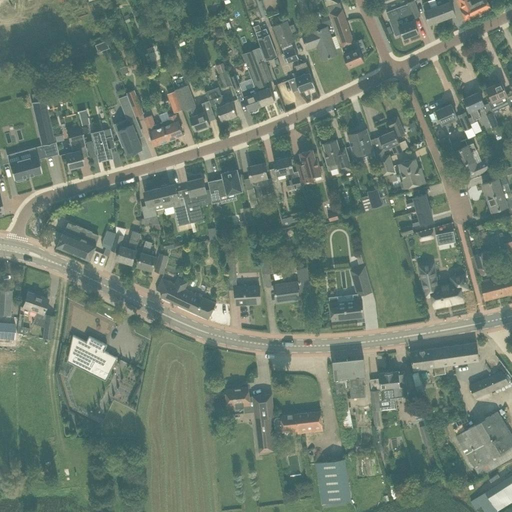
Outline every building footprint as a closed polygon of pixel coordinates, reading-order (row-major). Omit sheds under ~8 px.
[(408,0),(409,1),(406,3),(409,11),(396,17),(404,38),(418,33),(413,19),(420,16),(414,0),(408,0)] [(435,0),(437,5),(442,19),(455,14),(450,0),(449,0),(435,0)] [(456,0),(467,21),(491,9),(486,0),(456,0)] [(442,19),(437,5),(431,7),(429,1),(422,3),(424,10),(429,24),(442,19)] [(344,53),(343,54),(349,67),(364,61),(358,47),(358,48),(355,41),(353,42),(342,9),(328,14),(336,35),(340,46),(340,48),(342,47),(344,53)] [(320,18),(323,26),(331,23),(328,15),(320,18)] [(272,26),(281,46),(292,42),(295,40),(292,33),(296,31),(293,24),(289,26),(287,20),(272,26)] [(317,45),(322,60),(337,54),(335,48),(334,45),(331,37),(327,26),(302,34),(307,49),(317,45)] [(257,38),(266,61),(277,56),(269,34),(258,38),(257,38)] [(336,35),(331,37),(334,45),(335,48),(340,46),(336,35)] [(105,42),(94,46),(97,54),(108,49),(105,42)] [(146,49),(152,63),(162,59),(156,45),(146,49)] [(298,58),(295,48),(284,52),(287,63),(298,58)] [(272,79),(265,61),(258,64),(265,82),(272,79)] [(293,73),(300,91),(315,85),(306,61),(294,66),(296,72),(293,73)] [(223,87),(232,84),(229,77),(227,70),(226,71),(218,74),(223,87)] [(229,77),(232,84),(234,89),(241,86),(236,74),(229,77)] [(47,81),(50,90),(57,88),(55,79),(47,81)] [(493,111),(492,112),(493,114),(498,111),(499,108),(509,104),(505,96),(507,95),(501,82),(486,88),(492,100),(488,102),(493,111)] [(175,91),(182,109),(182,110),(187,108),(195,130),(210,124),(205,110),(199,113),(188,84),(175,89),(175,90),(175,91)] [(262,105),(256,91),(254,86),(241,90),(248,110),(262,105)] [(270,86),(256,91),(262,105),(275,100),(270,86)] [(215,104),(222,120),(237,114),(231,101),(225,103),(219,87),(205,91),(211,106),(215,104)] [(139,102),(134,89),(126,93),(128,98),(131,105),(139,102)] [(174,112),(182,109),(175,91),(167,94),(174,112)] [(472,116),(468,118),(470,124),(471,124),(475,122),(474,120),(480,117),(477,109),(484,105),(478,92),(464,98),(472,116)] [(131,105),(128,98),(120,102),(127,120),(136,117),(131,105)] [(31,102),(41,145),(54,142),(44,99),(31,102)] [(436,111),(446,134),(454,130),(450,121),(457,118),(451,104),(436,111)] [(87,121),(85,110),(85,109),(78,111),(81,125),(82,125),(81,122),(87,121)] [(159,114),(162,121),(165,132),(168,140),(183,134),(178,120),(176,113),(168,116),(167,111),(159,114)] [(470,124),(468,118),(465,112),(458,115),(468,138),(475,135),(471,124),(470,124)] [(493,114),(492,112),(486,114),(496,136),(502,134),(498,125),(498,124),(493,114)] [(165,132),(162,121),(155,124),(151,114),(143,117),(148,132),(149,131),(154,145),(168,140),(165,132)] [(387,120),(390,128),(391,127),(392,130),(379,136),(385,149),(391,147),(394,154),(402,151),(399,143),(396,136),(397,135),(397,136),(405,133),(397,116),(387,120)] [(409,124),(412,131),(418,129),(415,122),(409,124)] [(142,148),(132,124),(115,130),(121,147),(123,146),(127,154),(142,148)] [(83,164),(80,151),(86,149),(80,128),(66,131),(69,142),(69,141),(72,150),(64,152),(68,168),(83,164)] [(368,162),(377,159),(374,150),(374,151),(367,128),(347,134),(354,156),(359,155),(360,157),(366,156),(368,162)] [(114,146),(112,135),(104,137),(102,129),(90,132),(97,161),(112,157),(110,148),(114,146)] [(439,140),(443,149),(452,145),(449,139),(446,140),(445,137),(439,140)] [(337,139),(323,143),(326,152),(324,153),(327,162),(327,165),(329,170),(335,168),(338,168),(339,172),(352,169),(350,161),(347,151),(346,147),(339,149),(337,139)] [(463,147),(454,151),(460,166),(462,165),(463,168),(464,169),(468,178),(493,166),(489,158),(477,164),(471,152),(476,150),(473,143),(463,147)] [(377,159),(378,164),(391,160),(389,157),(390,156),(389,154),(385,155),(383,148),(374,150),(377,159)] [(9,162),(13,180),(15,179),(16,181),(25,179),(24,177),(41,172),(38,159),(45,157),(43,149),(30,152),(31,156),(9,162)] [(301,161),(296,162),(298,171),(302,186),(303,186),(306,200),(307,200),(316,197),(312,183),(315,182),(313,176),(321,174),(317,158),(315,158),(313,149),(299,153),(301,161)] [(391,160),(378,164),(382,176),(395,172),(390,156),(389,157),(391,160)] [(290,157),(274,160),(278,175),(285,174),(287,180),(286,180),(288,190),(302,187),(302,186),(298,171),(293,172),(290,157)] [(402,180),(400,181),(402,189),(425,182),(422,172),(419,173),(415,159),(398,164),(402,180)] [(264,163),(248,166),(250,176),(252,182),(259,180),(261,186),(262,193),(274,191),(274,190),(271,177),(267,178),(266,173),(264,163)] [(223,178),(216,179),(220,195),(242,190),(237,169),(222,173),(223,178)] [(484,190),(486,197),(510,189),(505,176),(483,183),(485,190),(484,190)] [(191,194),(184,196),(187,207),(191,222),(203,219),(197,194),(206,192),(203,177),(187,181),(191,194)] [(216,179),(208,181),(211,194),(212,203),(221,201),(219,195),(220,195),(216,179)] [(161,187),(159,188),(163,203),(164,208),(173,206),(178,225),(191,222),(187,207),(184,196),(178,197),(175,184),(168,186),(167,184),(161,185),(161,187)] [(247,189),(248,194),(251,205),(257,204),(254,187),(247,189)] [(155,205),(163,203),(159,188),(145,191),(148,204),(141,206),(144,218),(141,218),(141,224),(159,224),(155,205)] [(274,190),(274,191),(276,200),(284,198),(282,188),(274,190)] [(511,196),(510,189),(486,197),(488,205),(490,204),(492,211),(507,206),(511,203),(511,196)] [(411,212),(416,211),(416,210),(429,207),(425,194),(412,197),(412,198),(405,199),(408,206),(409,206),(411,212)] [(416,210),(416,211),(418,217),(411,219),(413,226),(420,224),(433,220),(429,207),(416,210)] [(239,210),(241,225),(252,224),(249,209),(239,210)] [(327,214),(329,221),(339,219),(336,211),(327,214)] [(402,227),(400,228),(403,236),(413,233),(411,225),(402,227)] [(207,229),(209,239),(217,238),(215,227),(207,229)] [(72,253),(90,260),(97,243),(88,239),(74,234),(65,229),(57,246),(72,253)] [(117,258),(118,259),(118,261),(123,262),(124,261),(132,263),(141,233),(132,230),(127,246),(121,244),(124,235),(116,233),(111,249),(119,252),(117,258)] [(418,232),(420,241),(434,239),(432,230),(418,232)] [(142,251),(138,265),(152,269),(156,256),(149,253),(152,242),(146,240),(142,251)] [(473,255),(479,276),(494,272),(487,250),(473,255)] [(160,252),(155,270),(163,272),(169,255),(160,252)] [(227,258),(229,279),(237,279),(235,257),(227,258)] [(271,286),(270,273),(272,273),(270,257),(260,258),(263,287),(271,286)] [(419,266),(424,288),(425,297),(432,295),(434,307),(463,301),(461,289),(468,288),(465,274),(450,277),(452,285),(438,288),(433,263),(419,266)] [(364,317),(362,295),(361,286),(369,283),(364,266),(351,270),(357,293),(352,294),(353,300),(338,302),(338,296),(329,297),(331,321),(364,317)] [(298,280),(274,283),(276,302),(299,299),(298,292),(300,292),(300,293),(310,291),(307,267),(296,268),(298,280)] [(480,280),(481,283),(485,300),(511,292),(511,270),(503,272),(504,276),(489,280),(489,278),(480,280)] [(168,280),(165,287),(161,296),(208,319),(216,302),(202,295),(185,288),(174,283),(168,280)] [(235,285),(236,294),(236,304),(260,303),(259,284),(235,285)] [(0,313),(10,314),(12,290),(0,289),(0,313)] [(43,328),(42,337),(50,339),(54,315),(46,314),(43,313),(48,299),(28,292),(22,308),(36,312),(32,323),(43,328)] [(19,313),(18,319),(16,332),(28,335),(29,328),(22,326),(24,315),(19,313)] [(14,323),(0,321),(0,337),(14,338),(14,323)] [(73,334),(69,351),(79,356),(76,363),(93,371),(92,374),(106,381),(118,357),(104,350),(107,345),(89,336),(86,341),(73,334)] [(411,351),(412,361),(413,370),(432,368),(433,375),(445,373),(444,365),(479,360),(477,341),(411,351)] [(336,393),(346,392),(345,388),(349,388),(350,398),(365,396),(364,384),(366,384),(363,358),(333,361),(336,393)] [(399,371),(390,372),(379,373),(382,401),(407,398),(405,371),(399,371)] [(469,384),(474,397),(510,383),(502,371),(469,384)] [(412,374),(416,392),(418,397),(421,405),(428,402),(423,390),(421,386),(422,386),(418,372),(412,374)] [(245,412),(244,409),(251,409),(248,386),(226,389),(228,414),(245,412)] [(370,390),(372,410),(378,410),(381,409),(380,401),(379,401),(378,390),(378,389),(370,390)] [(253,395),(259,452),(274,450),(270,416),(274,416),(272,393),(253,395)] [(412,406),(416,421),(424,419),(420,404),(412,406)] [(338,410),(341,430),(353,428),(349,408),(338,410)] [(274,420),(275,430),(278,432),(297,430),(298,433),(323,430),(321,411),(281,415),(281,417),(276,418),(274,420)] [(456,436),(479,476),(511,456),(511,440),(495,412),(456,436)] [(426,425),(419,426),(425,446),(431,444),(426,425)] [(315,463),(321,504),(351,499),(345,458),(315,463)] [(485,492),(468,503),(473,510),(480,505),(484,511),(492,511),(497,509),(497,510),(511,501),(511,473),(485,491),(485,492)] [(403,481),(406,489),(416,485),(413,478),(403,481)]
